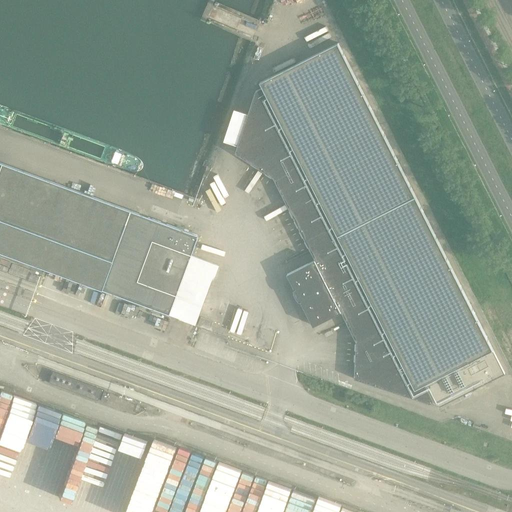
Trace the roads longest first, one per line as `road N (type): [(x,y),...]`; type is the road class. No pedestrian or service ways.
road 1 (unknown): [(0,145),(236,227),(229,149),(275,32),(297,0)]
road 2 (tertiary): [(402,0),(511,218)]
road 3 (tertiary): [(511,139),(441,0)]
